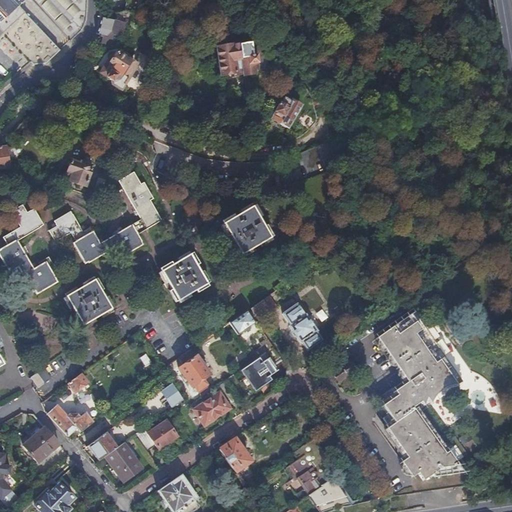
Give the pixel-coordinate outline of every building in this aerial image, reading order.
[(0,0),(0,25),(35,63),(37,60),(47,65),(59,58),(64,50),(55,41),(23,4),(26,0),(31,0),(70,40),(81,32),(86,19),(88,1),(87,0),(0,0)] [(124,0),(122,9),(137,12),(143,0),(124,0)] [(102,13),(100,18),(111,21),(113,13),(113,12),(102,9),(102,13)] [(111,21),(100,18),(100,20),(99,23),(98,26),(97,28),(96,30),(102,32),(100,40),(110,43),(113,35),(118,36),(121,24),(111,21)] [(112,56),(99,73),(109,80),(110,85),(118,90),(134,68),(125,62),(125,61),(115,53),(113,56),(112,56)] [(225,57),(224,57),(224,83),(245,83),(245,87),(257,87),(258,83),(271,82),(271,71),(268,71),(268,67),(264,64),(258,64),(257,56),(237,57),(236,54),(228,54),(226,56),(225,57)] [(280,99),(270,120),(289,128),(298,108),(280,99)] [(252,121),(246,133),(252,136),(258,125),(252,121)] [(0,168),(3,168),(2,158),(10,156),(9,147),(0,148),(0,168)] [(73,162),(69,175),(74,177),(72,182),(88,188),(95,167),(93,167),(95,164),(86,161),(85,164),(83,163),(82,165),(73,162)] [(132,173),(118,182),(146,230),(161,221),(148,199),(151,197),(142,184),(140,185),(132,173)] [(100,196),(106,180),(98,178),(92,193),(100,196)] [(8,244),(0,248),(0,256),(10,272),(17,268),(32,294),(34,292),(36,296),(55,285),(46,270),(50,268),(46,260),(36,266),(37,267),(32,270),(15,243),(38,229),(28,212),(24,215),(20,208),(10,214),(18,227),(3,236),(8,244)] [(250,210),(222,226),(240,258),(269,241),(250,210)] [(56,228),(48,233),(54,244),(70,235),(75,243),(72,245),(84,265),(87,264),(88,265),(114,250),(118,257),(139,244),(135,237),(141,233),(136,224),(99,245),(89,229),(81,233),(69,213),(53,223),(56,228)] [(307,269),(326,254),(322,248),(302,263),(307,269)] [(188,258),(160,274),(177,304),(205,287),(188,258)] [(93,281),(63,299),(82,329),(110,311),(93,281)] [(261,302),(251,310),(256,317),(260,313),(264,318),(277,310),(268,297),(261,302)] [(296,304),(282,315),(289,326),(288,327),(297,340),(299,339),(307,350),(321,340),(314,328),(315,327),(305,314),(304,315),(296,304)] [(320,310),(313,314),(319,323),(325,319),(320,310)] [(253,324),(244,311),(233,320),(225,325),(234,338),(253,324)] [(383,353),(384,352),(388,357),(386,360),(386,363),(386,364),(387,367),(390,368),(394,368),(395,368),(398,371),(396,373),(395,375),(396,378),(397,381),(398,382),(401,383),(404,383),(406,382),(407,384),(392,394),(389,391),(375,401),(385,415),(381,418),(387,427),(384,429),(386,431),(384,433),(384,435),(384,438),(385,440),(388,442),(389,443),(390,443),(392,443),(393,442),(395,444),(394,446),(393,448),(393,451),(394,453),(396,455),(398,456),(401,456),(403,455),(405,458),(400,462),(401,464),(400,466),(400,470),(401,473),(403,474),(406,475),(409,475),(411,478),(416,474),(421,480),(430,474),(433,477),(461,473),(450,457),(447,458),(443,453),(444,450),(445,447),(444,445),(443,443),(442,442),(439,441),(437,441),(435,442),(433,438),(434,437),(434,435),(434,432),(433,430),(430,427),(427,427),(425,427),(422,424),(424,421),(424,417),(424,416),(422,414),(421,413),(419,412),(415,412),(414,412),(411,408),(418,404),(421,407),(424,401),(428,406),(430,401),(433,397),(435,395),(439,392),(444,390),(447,389),(455,389),(453,385),(462,384),(423,328),(412,314),(391,329),(376,340),(376,341),(375,343),(374,346),(374,348),(375,351),(377,352),(379,353),(383,353)] [(249,355),(253,360),(256,359),(263,354),(271,348),(267,343),(249,355)] [(208,367),(194,348),(182,357),(187,364),(180,369),(193,387),(196,386),(207,378),(202,371),(208,367)] [(253,360),(251,362),(240,370),(244,377),(238,381),(245,390),(251,386),(256,392),(271,382),(268,377),(275,372),(270,365),(278,359),(271,348),(263,354),(265,358),(258,362),(256,359),(253,360)] [(348,363),(331,375),(338,385),(355,373),(348,363)] [(36,374),(29,379),(35,389),(42,385),(36,374)] [(87,382),(81,374),(68,384),(74,392),(87,382)] [(207,378),(196,386),(202,394),(212,386),(207,378)] [(180,401),(183,399),(171,383),(161,391),(172,407),(174,406),(180,401)] [(217,393),(192,410),(206,430),(231,412),(217,393)] [(186,410),(180,401),(174,406),(180,414),(186,410)] [(79,434),(92,425),(85,415),(79,419),(76,416),(67,415),(65,417),(56,405),(50,409),(49,407),(44,411),(67,437),(77,430),(79,434)] [(147,434),(144,429),(135,435),(145,451),(155,445),(159,450),(178,437),(166,421),(147,434)] [(60,445),(45,427),(22,446),(37,463),(60,445)] [(105,432),(87,446),(100,461),(104,458),(117,449),(105,432)] [(235,439),(218,451),(233,473),(250,462),(235,439)] [(294,498),(299,505),(307,500),(328,485),(323,478),(327,474),(319,463),(324,460),(311,442),(290,456),(295,463),(283,472),(291,483),(294,482),(302,493),(294,498)] [(123,444),(117,449),(104,458),(122,483),(141,469),(123,444)] [(0,500),(7,508),(18,499),(1,480),(2,474),(9,475),(10,467),(3,466),(4,455),(0,454),(0,500)] [(253,471),(239,481),(243,487),(258,478),(253,471)] [(328,485),(333,481),(327,474),(323,478),(328,485)] [(181,476),(168,484),(184,507),(180,510),(181,511),(192,511),(197,509),(197,505),(194,501),(197,499),(181,476)] [(335,511),(352,508),(333,481),(328,485),(307,500),(315,511),(335,511)] [(184,507),(168,484),(156,493),(169,511),(181,511),(180,510),(184,507)] [(46,496),(36,507),(41,511),(61,511),(68,511),(71,508),(67,505),(72,499),(58,485),(47,496),(46,496)]
